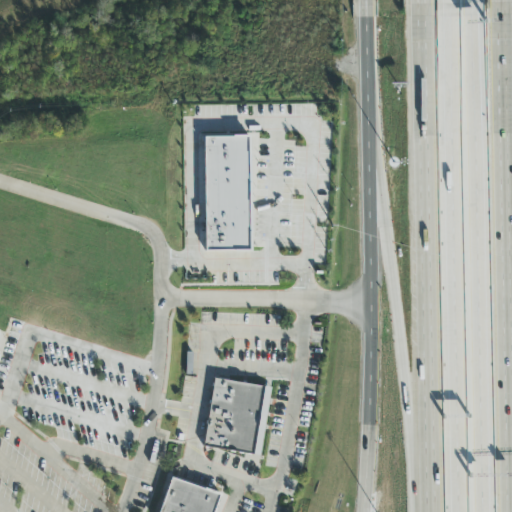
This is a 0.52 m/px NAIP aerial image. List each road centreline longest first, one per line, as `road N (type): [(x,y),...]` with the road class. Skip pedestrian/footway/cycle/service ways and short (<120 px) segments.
road 1 (motorway): [(446,11),(455,511)]
road 2 (motorway): [(481,511),(472,12)]
road 3 (motorway): [(422,17),(430,511)]
road 4 (secondary): [(366,18),(366,511)]
road 5 (motorway): [(367,67),(416,511)]
road 6 (motorway): [(511,215),(507,15)]
